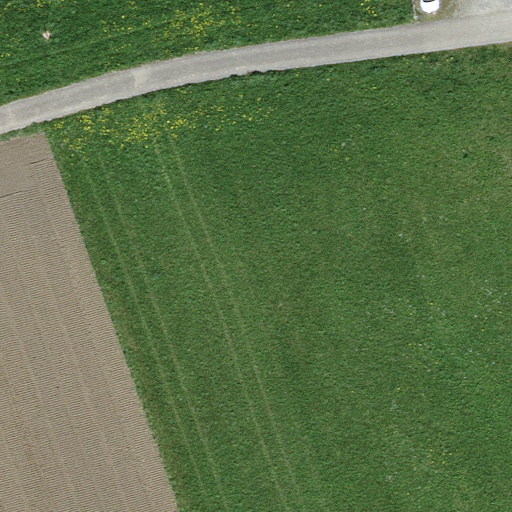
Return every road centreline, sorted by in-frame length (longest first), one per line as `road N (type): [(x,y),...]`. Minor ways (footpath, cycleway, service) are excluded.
road 1 (track): [(273,60),(0,121)]
road 2 (residential): [(511,28),(273,60)]
